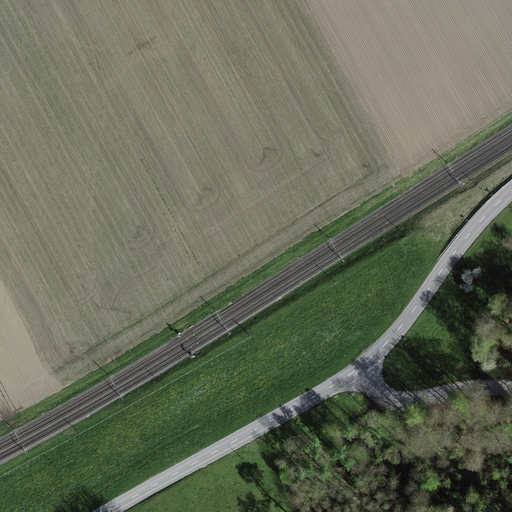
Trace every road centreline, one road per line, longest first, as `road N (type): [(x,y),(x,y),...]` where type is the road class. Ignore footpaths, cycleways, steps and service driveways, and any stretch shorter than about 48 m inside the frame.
road 1 (track): [(511,109),(91,378),(0,424)]
road 2 (tertiary): [(106,511),(359,366)]
road 3 (tertiary): [(511,189),(359,366)]
